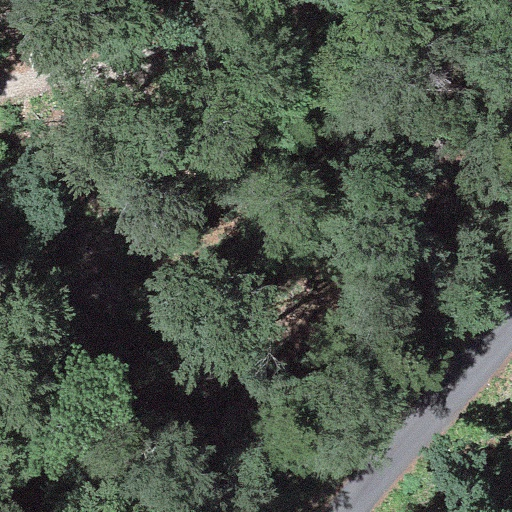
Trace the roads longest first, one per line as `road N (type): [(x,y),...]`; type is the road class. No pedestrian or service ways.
road 1 (track): [(0,90),(244,37),(315,0)]
road 2 (unclassified): [(511,326),(348,511)]
